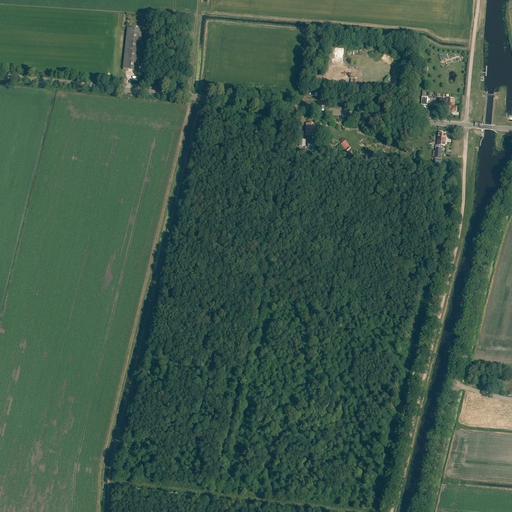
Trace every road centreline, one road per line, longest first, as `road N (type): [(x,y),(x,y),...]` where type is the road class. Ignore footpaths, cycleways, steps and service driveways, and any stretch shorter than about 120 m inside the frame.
road 1 (unclassified): [(511,129),(0,76)]
road 2 (track): [(391,511),(456,250),(466,125)]
road 3 (unclassified): [(422,511),(511,178)]
road 4 (track): [(479,0),(466,125)]
